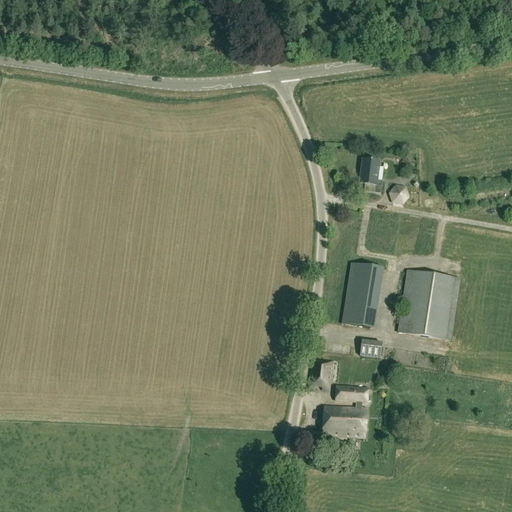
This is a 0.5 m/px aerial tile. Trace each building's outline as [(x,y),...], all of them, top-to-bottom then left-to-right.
[(380,162),(364,160),(360,184),(366,185),(365,192),(381,195),(383,182),(377,181),(380,162)] [(392,205),(403,206),(410,198),(407,188),(396,186),(388,195),(392,205)] [(342,325),(371,329),(380,269),(352,264),(342,325)] [(399,334),(451,342),(460,280),(408,272),(399,334)] [(380,359),(382,344),(362,342),(360,357),(380,359)] [(329,391),(333,363),(326,362),(325,363),(319,362),(319,361),(313,360),(309,389),(315,390),(316,384),(323,385),(322,390),(329,391)] [(369,389),(337,388),(336,402),(357,403),(356,409),(325,407),(323,436),(366,439),(368,409),(362,409),(363,403),(368,404),(369,389)]
